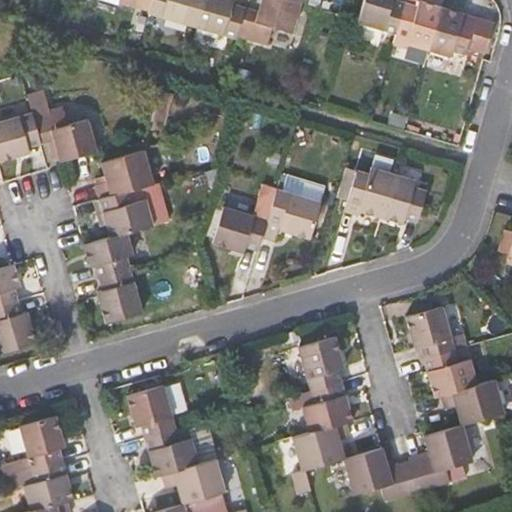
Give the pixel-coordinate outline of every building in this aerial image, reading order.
[(118,0),(119,0),(149,10),(152,0),(108,0),(117,3),(118,0)] [(148,13),(191,26),(199,0),(152,0),(149,10),(148,13)] [(199,0),(191,26),(235,39),(236,35),(243,9),(231,5),(231,0),(199,0)] [(290,32),(300,1),(296,0),(261,0),(258,13),(243,9),(236,35),(266,44),(271,27),(290,32)] [(361,0),(355,22),(394,34),(403,2),(404,1),(401,0),(361,0)] [(440,7),(418,0),(417,5),(405,1),(404,1),(403,2),(394,34),(391,45),(405,49),(406,45),(407,44),(427,50),(440,7)] [(458,12),(440,7),(427,50),(449,57),(451,52),(463,55),(466,47),(482,51),(490,22),(459,12),(458,12)] [(169,91),(158,87),(150,116),(161,119),(169,91)] [(30,111),(39,142),(51,138),(54,138),(58,152),(60,160),(96,150),(86,116),(66,121),(62,106),(48,109),(44,93),(26,98),(30,111)] [(26,146),(39,142),(30,111),(0,120),(0,159),(28,151),(26,146)] [(92,179),(99,198),(141,186),(153,183),(142,149),(101,163),(105,175),(92,179)] [(353,174),(342,170),(334,198),(345,202),(353,174)] [(356,215),(377,222),(390,178),(367,172),(366,177),(353,174),(342,215),(356,219),(356,215)] [(321,184),(286,175),(282,189),(317,199),(321,184)] [(412,184),(390,178),(377,222),(399,228),(401,222),(413,225),(422,193),(411,190),(412,184)] [(154,224),(141,186),(99,198),(110,236),(126,231),(154,224)] [(282,189),(276,187),(266,220),(262,234),(275,238),(278,228),(306,236),(317,199),(282,189)] [(244,244),(258,248),(262,234),(266,220),(220,207),(211,239),(242,248),(244,244)] [(133,255),(126,231),(110,236),(83,244),(82,244),(89,267),(95,266),(99,277),(129,268),(126,257),(133,255)] [(0,304),(17,300),(13,288),(19,286),(12,264),(0,267),(0,304)] [(142,311),(129,268),(99,277),(103,290),(97,292),(106,321),(142,311)] [(410,305),(413,316),(433,310),(430,299),(410,305)] [(20,313),(17,300),(0,304),(0,352),(34,343),(26,311),(20,313)] [(433,310),(413,316),(404,318),(413,348),(418,346),(421,358),(467,345),(463,334),(451,338),(443,308),(433,310)] [(296,349),(307,391),(339,382),(336,370),(341,368),(332,338),(296,349)] [(478,384),(467,345),(421,358),(433,397),(438,395),(478,384)] [(503,413),(493,379),(478,384),(438,395),(442,408),(455,406),(460,425),(461,424),(499,414),(503,413)] [(299,409),(306,432),(344,421),(349,420),(339,382),(307,391),(284,397),(289,410),(299,409)] [(141,424),(144,436),(175,428),(163,385),(128,396),(136,426),(141,424)] [(27,454),(5,461),(9,475),(62,460),(58,446),(64,444),(56,415),(18,426),(27,454)] [(297,471),(300,469),(340,458),(342,458),(336,439),(348,435),(344,421),(306,432),(289,437),(297,471)] [(471,460),(461,424),(460,425),(422,435),(427,455),(406,461),(414,491),(450,481),(447,467),(471,460)] [(198,462),(188,425),(175,428),(144,436),(154,475),(160,473),(198,462)] [(381,500),(414,491),(406,461),(386,467),(380,447),(342,458),(340,458),(350,493),(377,486),(381,500)] [(225,492),(215,458),(198,462),(160,473),(164,488),(175,484),(181,503),(220,493),(225,492)] [(22,484),(29,510),(67,499),(73,498),(62,460),(9,475),(4,476),(7,489),(22,484)] [(0,462),(0,463),(4,476),(9,475),(5,461),(0,462)] [(295,494),(306,491),(300,469),(297,471),(289,473),(295,494)] [(70,511),(67,499),(29,510),(21,511),(70,511)] [(183,511),(181,503),(148,511),(183,511)]
